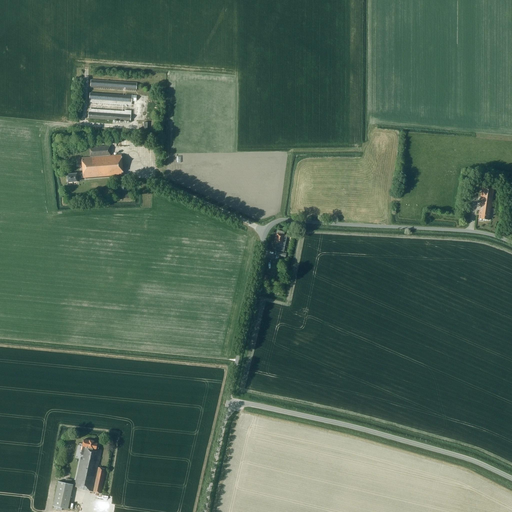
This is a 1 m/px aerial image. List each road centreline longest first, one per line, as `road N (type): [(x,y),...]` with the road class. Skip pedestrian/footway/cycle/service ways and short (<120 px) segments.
road 1 (unclassified): [(227,404),(263,236),(275,223),(482,232),(511,242)]
road 2 (unclassified): [(511,478),(345,424),(227,404)]
